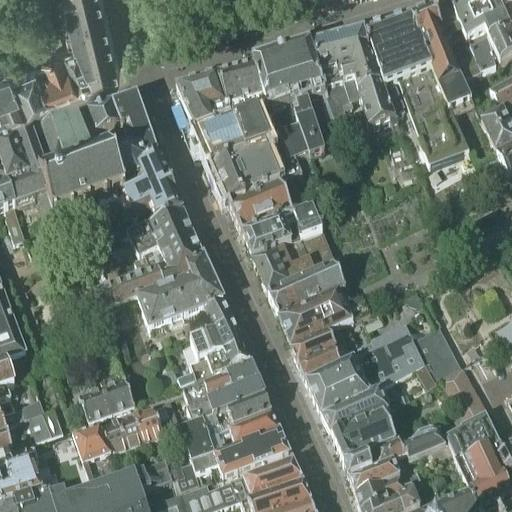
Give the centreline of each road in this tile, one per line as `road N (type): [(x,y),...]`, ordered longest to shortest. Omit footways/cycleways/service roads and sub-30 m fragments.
road 1 (residential): [(329,511),(150,87)]
road 2 (unclassified): [(418,0),(150,87)]
road 3 (unclassified): [(0,134),(150,87)]
